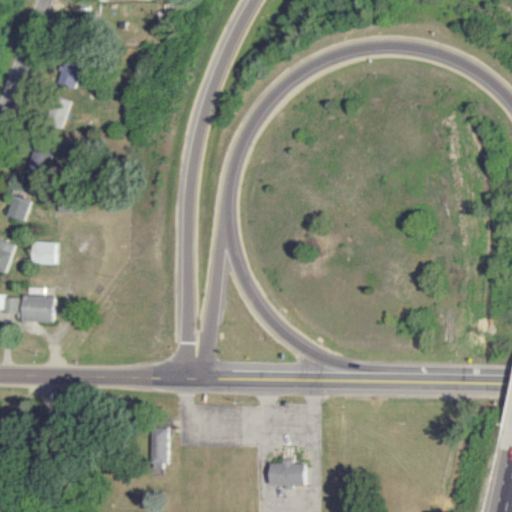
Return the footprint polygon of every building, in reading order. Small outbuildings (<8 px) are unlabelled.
[(11,215),(28,221),(34,203),(18,196),(11,215)] [(0,245),(0,271),(9,274),(18,246),(2,241),(0,245)] [(57,323),(57,297),(25,296),(25,322),(57,323)] [(23,319),(24,298),(6,298),(6,314),(18,314),(18,319),(23,319)] [(257,454),(323,453),(320,503),(258,503),(257,454)]
